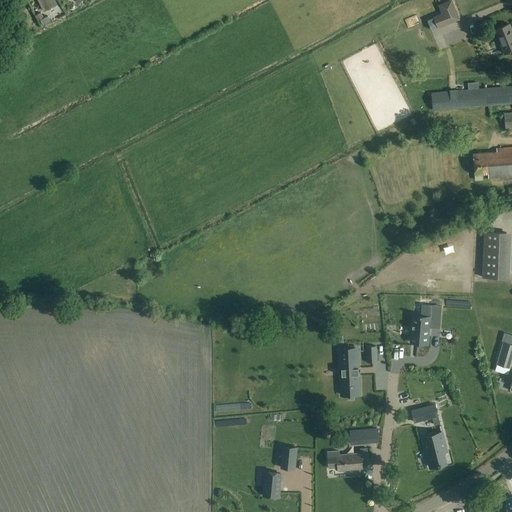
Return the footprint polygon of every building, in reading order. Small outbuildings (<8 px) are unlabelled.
[(56,4),(54,0),(40,0),(39,1),(43,10),(56,4)] [(449,0),(438,5),(441,13),(446,24),(459,18),(451,0),(449,0)] [(504,54),(511,50),(511,26),(511,23),(494,29),(504,54)] [(511,85),(479,88),(478,82),(467,83),(468,89),(432,92),(433,110),(511,103),(511,85)] [(489,177),(511,175),(511,145),(496,147),(496,151),(474,153),(476,173),(488,172),(489,177)] [(484,231),(483,276),(509,277),(511,233),(484,231)] [(429,304),(428,317),(429,317),(441,318),(441,305),(440,305),(429,304)] [(413,316),(411,341),(415,341),(415,343),(427,343),(428,328),(429,317),(428,317),(422,316),(422,315),(420,315),(420,316),(413,316)] [(511,344),(503,342),(497,364),(510,368),(511,361),(511,344)] [(377,346),(366,346),(367,362),(378,362),(377,346)] [(338,348),(339,369),(340,369),(340,375),(339,375),(340,396),(361,395),(360,375),(357,375),(357,368),(360,368),(359,347),(338,348)] [(435,404),(411,410),(414,423),(439,417),(435,404)] [(369,428),(359,429),(360,442),(370,441),(369,428)] [(443,431),(421,437),(429,468),(447,464),(445,453),(448,452),(443,431)] [(282,446),(280,468),(295,469),(297,447),(282,446)] [(368,461),(367,447),(359,448),(360,453),(339,455),(339,450),(327,451),(329,467),(338,467),(338,470),(363,468),(362,462),(368,461)] [(282,472),(265,471),(262,496),(279,498),(282,472)] [(511,511),(511,497),(496,503),(499,511),(511,511)]
